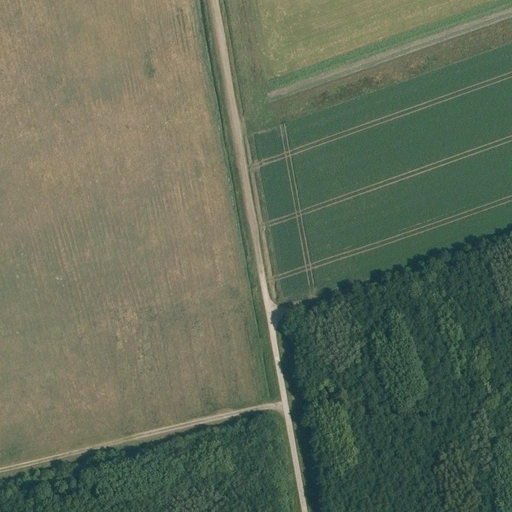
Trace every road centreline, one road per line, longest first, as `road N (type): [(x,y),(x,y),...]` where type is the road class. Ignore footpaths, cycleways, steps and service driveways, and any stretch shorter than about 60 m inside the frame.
road 1 (track): [(285,404),(0,469)]
road 2 (track): [(212,0),(261,274)]
road 3 (track): [(511,235),(269,317)]
road 4 (unclassified): [(261,274),(304,511)]
